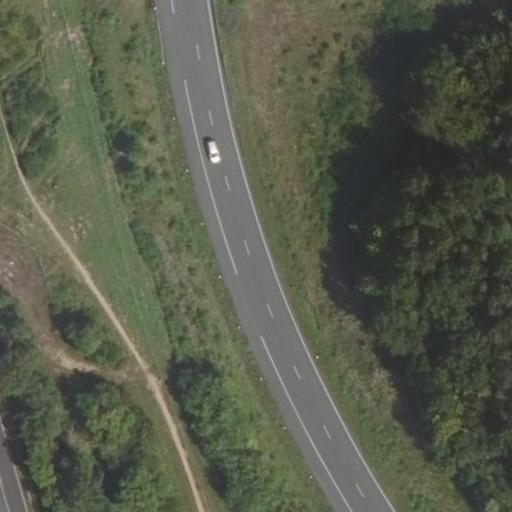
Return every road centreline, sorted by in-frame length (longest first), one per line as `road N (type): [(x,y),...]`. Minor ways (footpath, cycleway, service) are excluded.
road 1 (motorway): [(188,0),(207,116),(263,303),(369,511)]
road 2 (track): [(112,511),(24,271),(0,265)]
